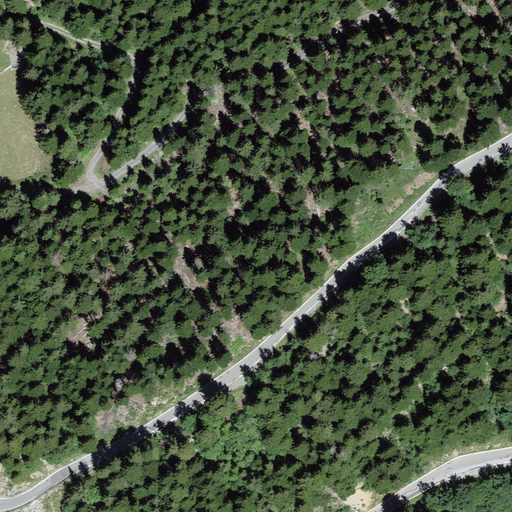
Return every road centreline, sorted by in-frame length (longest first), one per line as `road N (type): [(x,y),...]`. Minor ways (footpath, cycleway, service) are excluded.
road 1 (unclassified): [(0,504),(17,502),(220,382),(447,178),(511,139)]
road 2 (track): [(0,189),(82,193),(106,183),(208,92),(257,78),(350,24),(418,0)]
road 3 (track): [(215,90),(0,14)]
road 4 (unclassified): [(511,453),(448,471),(380,511)]
